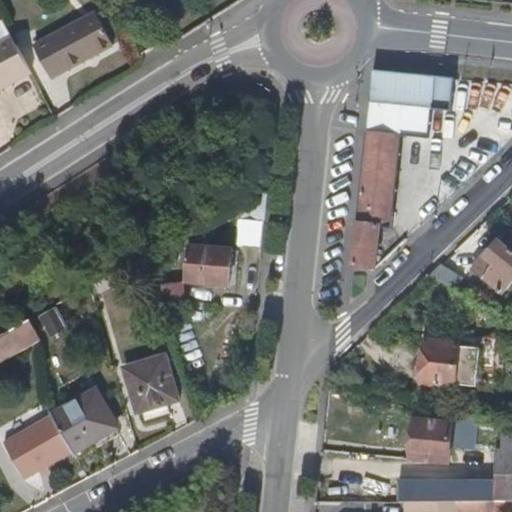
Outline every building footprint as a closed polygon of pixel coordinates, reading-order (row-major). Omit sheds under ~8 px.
[(98,14),(36,48),(53,80),(115,47),(98,14)] [(0,92),(33,74),(14,38),(0,44),(0,92)] [(374,71),(371,103),(434,109),(451,111),(455,79),(374,71)] [(434,109),(371,103),(368,131),(401,136),(431,137),(434,109)] [(401,136),(368,131),(354,266),(377,268),(381,226),(391,227),(401,136)] [(268,194),(254,193),(251,220),(266,221),(268,194)] [(244,205),(232,210),(232,218),(242,219),(244,205)] [(511,283),(511,252),(498,241),(474,273),(502,296),(511,283)] [(234,250),(193,246),(188,282),(230,287),(234,250)] [(438,268),(426,279),(460,298),(466,287),(438,268)] [(160,303),(186,300),(184,282),(158,285),(160,303)] [(57,307),(39,317),(51,339),(70,329),(57,307)] [(0,363),(40,340),(31,321),(0,338),(0,363)] [(421,388),(455,391),(459,348),(425,344),(421,388)] [(167,355),(124,368),(139,414),(182,400),(167,355)] [(98,390),(52,416),(73,453),(119,426),(98,390)] [(73,453),(52,416),(5,443),(26,480),(73,453)] [(476,424),(456,420),(454,425),(414,422),(410,462),(449,465),(451,452),(472,453),(476,424)] [(400,484),(400,505),(422,505),(459,505),(511,504),(511,433),(503,431),(501,451),(496,451),(494,483),(400,484)]
